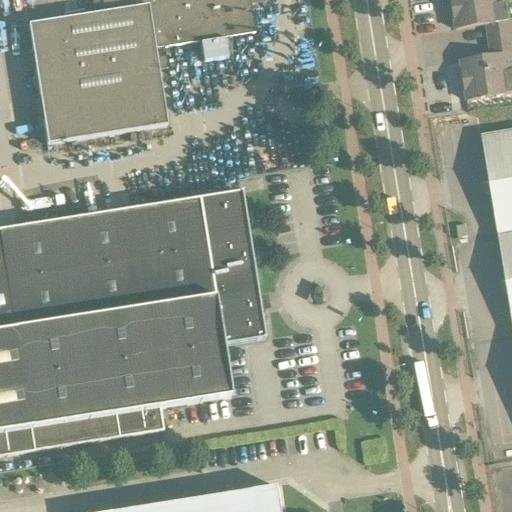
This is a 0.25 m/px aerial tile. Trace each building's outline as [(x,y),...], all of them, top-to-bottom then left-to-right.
[(28,27),(47,148),(167,128),(158,72),(167,71),(164,50),(254,35),(250,7),(267,4),(265,0),(91,0),(94,17),(28,27)] [(485,28),(488,45),(511,41),(511,21),(508,22),(505,2),(495,4),(494,0),(450,0),(455,32),(485,28)] [(511,94),(511,41),(488,45),(490,60),(460,64),(466,103),(511,94)] [(200,46),(203,64),(227,61),(224,42),(200,46)] [(511,133),(481,139),(511,323),(511,133)] [(0,458),(32,454),(32,455),(163,434),(159,413),(231,401),(222,349),(264,342),(259,313),(265,312),(262,298),(257,299),(241,195),(0,232),(0,458)] [(282,511),(279,491),(144,511),(282,511)]
